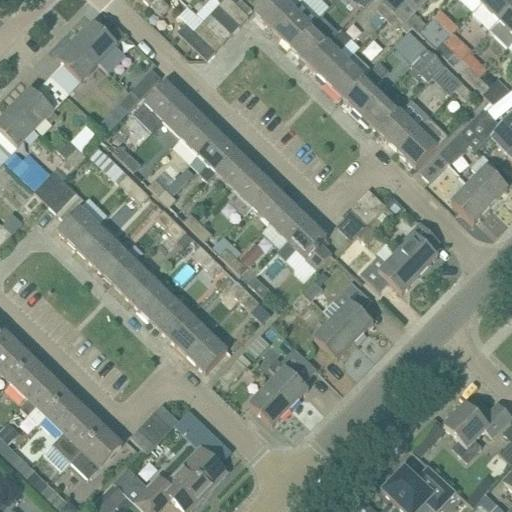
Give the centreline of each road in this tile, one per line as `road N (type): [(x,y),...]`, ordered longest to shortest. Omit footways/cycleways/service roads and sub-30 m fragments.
road 1 (residential): [(496,284),(375,169),(343,204),(310,196),(109,0)]
road 2 (residential): [(292,494),(172,374),(126,428),(0,306)]
road 3 (residential): [(292,494),(443,333)]
